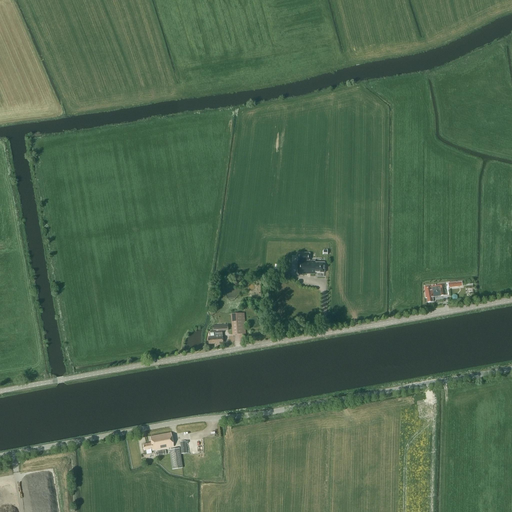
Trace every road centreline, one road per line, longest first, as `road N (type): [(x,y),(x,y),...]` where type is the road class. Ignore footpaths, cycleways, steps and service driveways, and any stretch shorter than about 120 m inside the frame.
road 1 (tertiary): [(0,391),(511,299)]
road 2 (tertiary): [(0,456),(511,368)]
